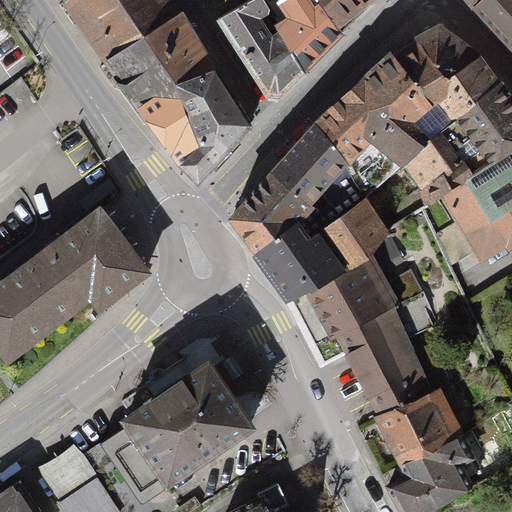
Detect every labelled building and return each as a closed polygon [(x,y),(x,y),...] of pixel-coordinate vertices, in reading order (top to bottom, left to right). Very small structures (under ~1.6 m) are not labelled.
[(171,0),(65,0),(93,41),(106,60),(179,11),(171,0)] [(304,70),(263,0),(247,0),(218,17),(267,94),(279,94),(304,70)] [(266,0),(263,0),(304,70),(342,31),(320,0),(279,0),(291,16),(279,23),(266,0)] [(320,0),(342,31),(366,7),(362,4),(359,0),(320,0)] [(511,0),(480,0),(475,6),(511,46),(511,0)] [(213,69),(179,11),(106,60),(141,109),(180,83),(213,69)] [(439,25),(415,37),(446,79),(478,56),(439,25)] [(415,37),(390,52),(431,105),(452,87),(446,79),(415,37)] [(362,192),(364,195),(403,163),(429,137),(414,119),(431,105),(390,52),(315,123),(344,161),(354,181),(362,192)] [(429,137),(403,163),(411,169),(421,187),(459,161),(437,131),(500,85),(478,56),(446,79),(452,87),(431,105),(414,119),(429,137)] [(213,69),(180,83),(201,147),(180,163),(198,182),(249,124),(213,69)] [(180,83),(141,109),(180,163),(201,147),(180,83)] [(437,131),(459,161),(421,187),(426,204),(443,196),(511,150),(511,104),(500,85),(437,131)] [(272,170),(305,200),(321,206),(328,201),(338,213),(362,192),(354,181),(344,161),(315,123),(299,140),(272,170)] [(511,150),(443,196),(458,220),(434,234),(447,262),(474,245),(481,258),(506,242),(509,245),(511,243),(511,150)] [(256,250),(316,209),(305,200),(272,170),(231,216),(256,250)] [(290,298),(308,285),(311,290),(368,251),(388,233),(389,231),(388,230),(364,195),(362,192),(338,213),(328,201),(321,206),(305,200),(316,209),(256,250),(290,298)] [(0,357),(7,367),(90,304),(99,316),(154,274),(102,207),(100,205),(0,281),(0,357)] [(418,398),(435,390),(449,383),(438,359),(418,369),(404,337),(433,325),(425,307),(429,306),(423,290),(421,291),(409,270),(409,271),(384,283),(378,271),(402,259),(388,233),(368,251),(311,290),(308,285),(290,298),(323,362),(347,350),(380,413),(418,398)] [(130,414),(125,418),(128,423),(99,442),(141,505),(171,485),(167,480),(189,465),(250,424),(229,393),(208,361),(183,378),(182,377),(163,390),(148,399),(149,401),(130,414)] [(442,444),(460,435),(435,390),(418,398),(380,413),(377,414),(403,463),(443,446),(442,444)] [(407,475),(388,485),(401,511),(423,511),(469,486),(458,463),(471,457),(460,435),(442,444),(443,446),(403,463),(401,464),(407,475)] [(118,511),(75,443),(38,467),(60,501),(56,504),(61,511),(118,511)] [(260,497),(228,511),(291,511),(277,482),(258,492),(260,497)] [(32,511),(14,485),(0,493),(0,511),(32,511)]
